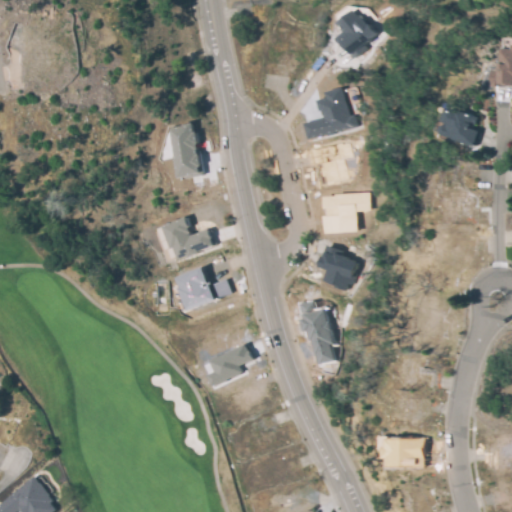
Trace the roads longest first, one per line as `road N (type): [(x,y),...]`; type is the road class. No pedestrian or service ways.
road 1 (residential): [(210,0),(240,194),(292,387),(352,511)]
road 2 (residential): [(467,511),(456,445),(464,380),(485,323),(511,308),(504,277),(485,279),(477,295),(485,323)]
